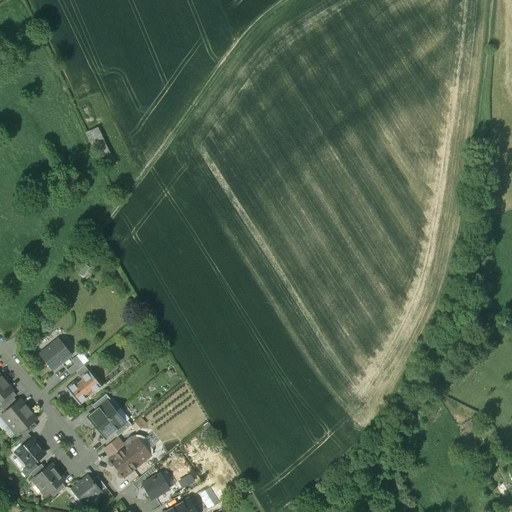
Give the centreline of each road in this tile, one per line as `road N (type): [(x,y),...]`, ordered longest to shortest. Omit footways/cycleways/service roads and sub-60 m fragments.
road 1 (track): [(363,511),(369,487),(466,316),(490,0)]
road 2 (track): [(51,300),(235,48),(288,0)]
road 3 (residential): [(59,421),(90,460),(72,473),(42,434)]
